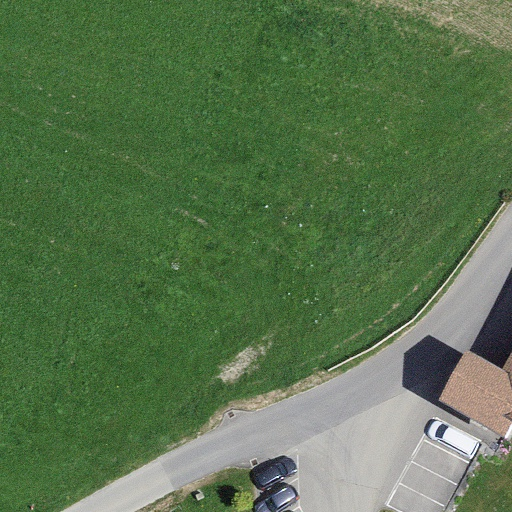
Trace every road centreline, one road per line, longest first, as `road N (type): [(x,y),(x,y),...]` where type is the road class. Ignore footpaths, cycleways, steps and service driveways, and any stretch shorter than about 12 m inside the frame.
road 1 (unclassified): [(94,511),(334,405)]
road 2 (unclassified): [(511,232),(451,318),(334,405)]
